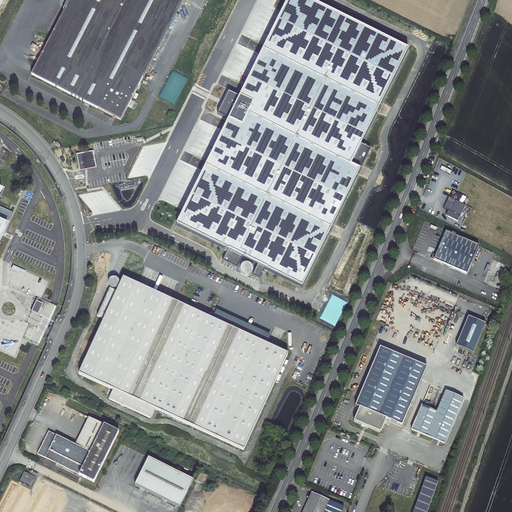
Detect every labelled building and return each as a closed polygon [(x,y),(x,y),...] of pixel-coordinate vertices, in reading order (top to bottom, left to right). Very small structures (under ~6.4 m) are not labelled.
[(69,0),(49,40),(60,46),(46,73),(35,68),(32,74),(121,120),(144,76),(183,0),(69,0)] [(229,120),(177,225),(228,250),(223,261),(237,268),(242,257),(258,265),(253,276),(260,279),(265,269),(302,287),(370,150),(361,145),(408,50),(306,0),(287,0),(240,98),(229,92),(217,114),(229,120)] [(60,46),(49,40),(35,68),(46,73),(60,46)] [(163,95),(175,102),(187,79),(180,76),(172,92),(166,89),(163,95)] [(83,156),(83,154),(78,155),(81,169),(95,166),(93,152),(88,153),(88,155),(83,156)] [(466,205),(449,196),(443,208),(448,211),(446,216),(458,222),(466,205)] [(431,259),(434,260),(467,274),(479,246),(446,232),(443,238),(436,255),(433,254),(431,259)] [(510,267),(497,261),(489,279),(502,285),(510,267)] [(244,263),(242,265),(241,267),(240,269),(241,272),(242,274),(244,275),(247,275),(249,275),(251,273),(252,271),(253,269),(252,266),(251,264),(249,263),(246,263),(244,263)] [(110,281),(110,284),(111,287),(114,289),(116,289),(119,288),(120,286),(121,284),(120,281),(118,279),(116,278),(114,278),(112,280),(110,281)] [(288,357),(125,279),(118,292),(112,290),(99,316),(105,320),(78,376),(112,393),(108,402),(149,422),(154,413),(241,455),(288,357)] [(486,324),(468,317),(456,346),(473,353),(486,324)] [(427,367),(380,347),(376,356),(355,406),(360,408),(354,421),(381,433),(386,419),(402,426),(427,367)] [(464,399),(445,391),(437,412),(422,405),(411,430),(444,444),(464,399)] [(90,452),(104,425),(91,418),(77,445),(90,452)] [(39,425),(34,422),(30,429),(36,432),(39,425)] [(90,452),(49,432),(38,454),(79,475),(94,482),(119,432),(104,425),(90,452)] [(194,480),(149,458),(135,486),(180,508),(194,480)] [(30,487),(36,474),(33,472),(31,475),(30,474),(25,472),(20,482),(30,487)] [(197,481),(204,485),(208,476),(201,473),(197,481)] [(428,511),(438,482),(426,478),(413,511),(428,511)] [(341,511),(344,507),(312,493),(302,511),(341,511)] [(143,500),(158,505),(160,498),(145,494),(143,500)]
